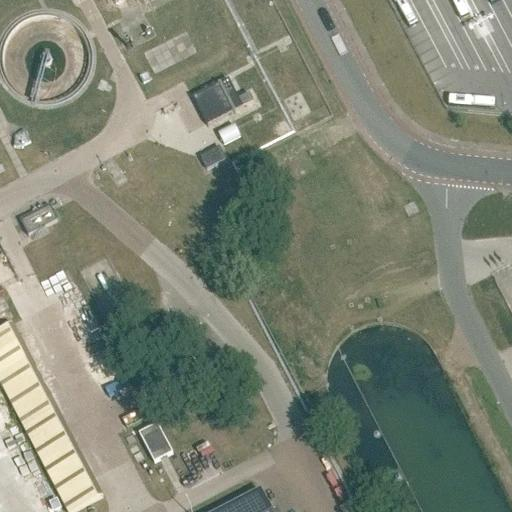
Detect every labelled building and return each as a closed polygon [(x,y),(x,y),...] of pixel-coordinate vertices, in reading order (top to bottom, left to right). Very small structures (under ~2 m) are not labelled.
[(209,129),(244,111),(229,82),(194,101),(209,129)] [(207,171),(226,161),(220,148),(201,158),(207,171)] [(28,239),(57,224),(50,209),(20,224),(28,239)] [(9,320),(0,323),(0,386),(57,511),(59,511),(90,498),(9,320)] [(158,427),(140,437),(155,466),(174,456),(158,427)] [(271,511),(261,493),(225,511),(271,511)]
